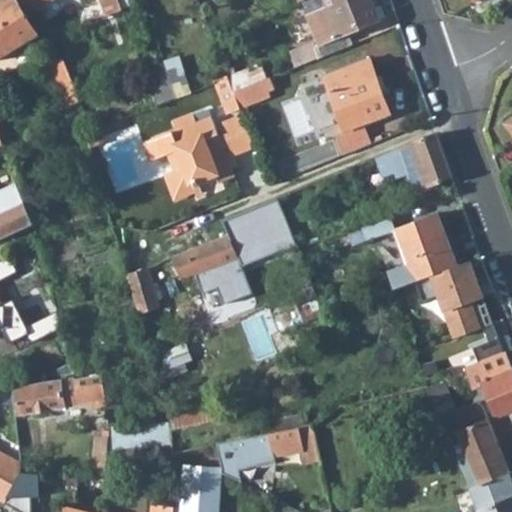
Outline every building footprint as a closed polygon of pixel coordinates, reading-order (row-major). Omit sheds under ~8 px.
[(0,0),(0,57),(38,34),(17,0),(0,0)] [(28,0),(37,14),(52,0),(28,0)] [(101,0),(106,14),(122,8),(119,0),(101,0)] [(316,34),(320,43),(348,32),(380,19),(372,0),(327,0),(330,5),(308,14),(308,15),(316,34)] [(296,20),(304,39),(316,34),(308,15),(296,20)] [(315,45),(320,57),(353,44),(348,32),(320,43),(315,45)] [(290,51),(296,66),(320,57),(315,45),(314,42),(290,51)] [(169,72),(178,97),(191,93),(180,56),(165,61),(169,72)] [(337,133),(345,154),(373,143),(365,122),(391,112),(370,59),(326,76),(346,129),(337,133)] [(49,66),(65,107),(81,101),(65,60),(49,66)] [(251,73),(255,83),(263,80),(266,79),(262,69),(251,73)] [(150,87),(157,105),(178,97),(169,72),(160,76),(163,82),(150,87)] [(230,81),(234,91),(255,83),(251,73),(230,81)] [(263,80),(266,89),(273,86),(270,77),(266,79),(263,80)] [(234,91),(240,107),(269,96),(266,89),(263,80),(255,83),(234,91)] [(167,172),(176,196),(193,189),(196,188),(194,182),(197,181),(216,173),(220,183),(235,177),(232,167),(228,157),(213,118),(198,124),(194,114),(174,122),(177,129),(146,141),(153,159),(174,151),(180,167),(167,172)] [(221,123),(233,155),(256,146),(243,114),(221,123)] [(86,130),(91,147),(105,142),(100,125),(92,128),(86,130)] [(409,174),(416,191),(453,177),(437,134),(400,149),(388,153),(378,157),(384,177),(396,172),(408,169),(409,174)] [(228,157),(232,167),(260,156),(256,146),(233,155),(228,157)] [(408,169),(396,172),(398,178),(409,174),(408,169)] [(193,189),(197,198),(203,195),(197,181),(194,182),(196,188),(193,189)] [(0,238),(34,223),(25,202),(17,182),(0,190),(0,238)] [(366,206),(371,221),(391,214),(396,212),(391,196),(366,206)] [(239,255),(241,259),(253,255),(247,242),(290,226),(278,197),(223,219),(229,234),(239,255)] [(388,267),(396,288),(416,281),(458,266),(439,213),(396,228),(408,259),(388,267)] [(348,229),(354,244),(396,228),(391,214),(371,221),(348,229)] [(174,256),(183,278),(211,267),(239,255),(229,234),(174,256)] [(291,251),(310,301),(319,298),(316,291),(299,248),(291,251)] [(0,279),(19,270),(11,255),(0,260),(0,324),(9,342),(26,334),(30,342),(51,332),(44,317),(26,326),(13,298),(2,303),(0,300),(0,279)] [(211,267),(217,283),(246,272),(241,259),(239,255),(211,267)] [(472,260),(483,291),(493,288),(482,257),(472,260)] [(128,274),(139,312),(159,306),(148,268),(128,274)] [(483,291),(486,301),(496,298),(493,288),(483,291)] [(319,298),(325,314),(339,309),(334,294),(323,299),(319,290),(316,291),(319,298)] [(298,306),(304,322),(325,314),(319,298),(310,301),(298,306)] [(58,310),(44,317),(51,332),(62,326),(58,310)] [(167,368),(170,376),(188,370),(185,362),(193,359),(187,343),(162,353),(167,368)] [(509,412),(511,417),(511,368),(505,352),(479,363),(480,366),(466,370),(469,375),(471,381),(475,388),(486,384),(490,396),(490,399),(496,414),(501,415),(509,412)] [(0,353),(0,389),(3,389),(11,387),(3,353),(0,353)] [(17,388),(21,413),(93,401),(93,407),(108,407),(103,374),(77,378),(17,388)] [(159,383),(164,399),(175,395),(171,379),(159,383)] [(433,398),(448,436),(457,433),(466,450),(481,483),(511,472),(489,421),(481,403),(478,400),(456,409),(445,381),(429,388),(433,398)] [(410,389),(414,401),(433,398),(429,388),(428,386),(410,389)] [(3,389),(0,394),(0,407),(15,406),(13,388),(13,387),(11,387),(3,389)] [(171,417),(174,429),(215,421),(212,408),(171,417)] [(293,416),(295,428),(310,425),(308,413),(293,416)] [(270,420),(271,432),(295,428),(293,416),(270,420)] [(275,462),(274,454),(299,450),(302,465),(319,462),(312,425),(310,425),(295,428),(271,432),(217,443),(223,470),(222,474),(239,481),(237,469),(275,462)] [(109,436),(108,449),(141,446),(137,426),(111,429),(111,430),(109,436)] [(95,435),(93,460),(108,461),(108,449),(109,436),(102,436),(95,435)] [(0,445),(0,453),(7,458),(13,446),(3,440),(0,445)] [(456,454),(470,487),(481,483),(466,450),(456,454)] [(0,499),(22,511),(32,511),(30,470),(24,467),(7,458),(0,453),(0,499)] [(93,460),(92,478),(106,480),(108,461),(93,460)] [(223,470),(183,467),(183,476),(222,478),(222,474),(223,470)] [(479,511),(511,511),(511,473),(511,472),(481,483),(470,487),(471,488),(479,511)] [(220,511),(222,478),(183,476),(180,507),(179,511),(220,511)] [(462,492),(469,511),(479,511),(471,488),(462,492)] [(179,511),(180,507),(154,503),(152,511),(179,511)]
